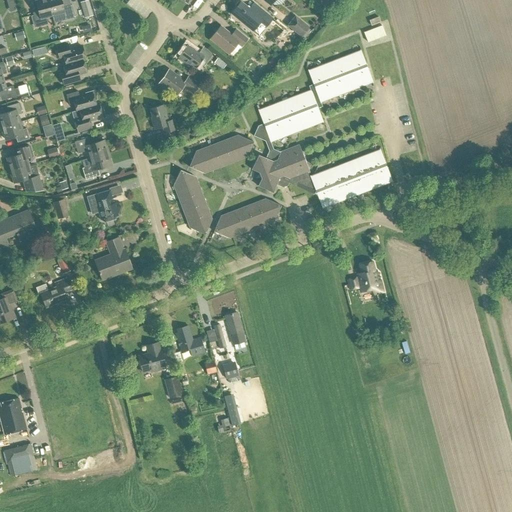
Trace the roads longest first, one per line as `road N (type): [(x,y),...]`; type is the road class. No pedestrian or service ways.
road 1 (unclassified): [(511,269),(369,216),(176,281)]
road 2 (residential): [(176,281),(125,106),(127,82)]
road 3 (unclassified): [(0,356),(162,294),(176,281)]
road 4 (track): [(383,221),(406,199),(511,158)]
